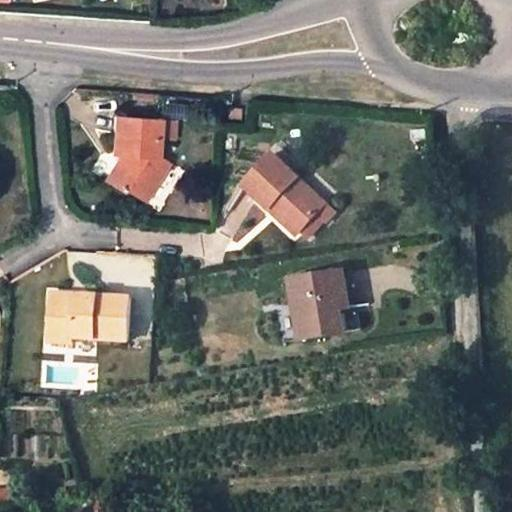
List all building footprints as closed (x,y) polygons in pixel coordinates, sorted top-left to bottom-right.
[(245,100),(234,97),(234,113),(244,113),(245,100)] [(177,117),(117,114),(114,150),(126,150),(110,174),(127,185),(123,190),(141,202),(171,157),(158,150),(158,134),(176,135),(177,117)] [(328,205),(275,155),(247,186),(300,236),(328,205)] [(344,272),(292,279),(296,303),(280,304),(287,340),(362,329),(359,305),(349,307),(344,272)] [(55,294),(52,334),(93,336),(127,339),(130,299),(55,294)] [(93,336),(52,334),(51,344),(92,347),(93,336)] [(100,511),(100,500),(86,500),(70,501),(70,511),(100,511)]
